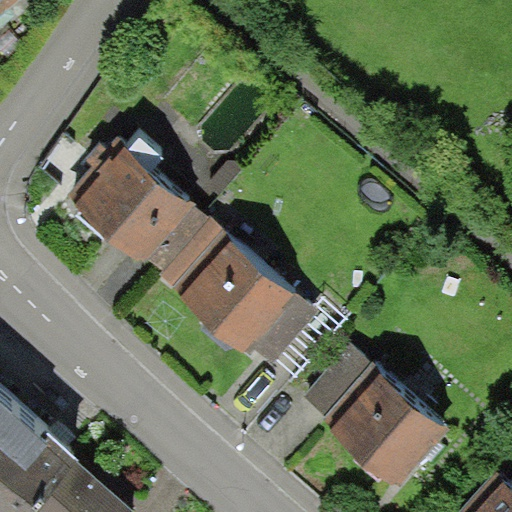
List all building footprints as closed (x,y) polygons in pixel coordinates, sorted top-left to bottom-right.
[(0,0),(0,16),(21,0),(0,0)] [(114,136),(64,194),(150,272),(200,213),(114,136)] [(200,213),(150,272),(254,363),(304,307),(200,213)] [(0,352),(0,511),(8,511),(74,437),(83,426),(0,352)] [(354,353),(308,406),(404,489),(450,436),(354,353)] [(124,511),(140,494),(74,437),(8,511),(124,511)] [(511,511),(511,493),(492,476),(460,511),(511,511)]
